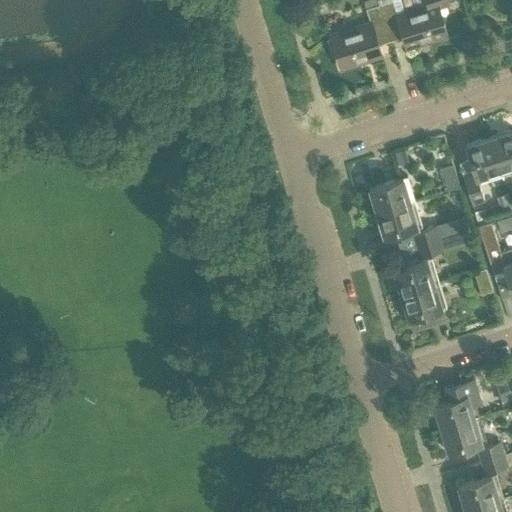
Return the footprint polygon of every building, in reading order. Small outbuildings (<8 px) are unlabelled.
[(380,7),(377,0),(364,0),(363,0),(367,11),(370,21),(331,33),(341,67),(382,55),(378,43),(390,39),(380,7)] [(380,7),(390,39),(403,35),(407,47),(447,34),(438,4),(447,1),(446,0),(426,0),(427,3),(397,13),(393,3),(380,7)] [(511,126),(489,134),(501,172),(511,168),(511,126)] [(478,179),(501,172),(489,134),(464,141),(474,171),(462,175),(471,204),(484,200),(478,179)] [(446,187),(458,184),(451,161),(439,165),(446,187)] [(383,180),(368,185),(375,209),(413,197),(427,193),(426,192),(425,193),(418,170),(406,173),(384,180),(383,178),(382,179),(383,180)] [(383,233),(420,222),(413,197),(375,209),(376,210),(371,215),(375,229),(382,230),(383,233)] [(491,221),(478,225),(486,250),(493,273),(505,270),(511,293),(511,246),(500,251),(491,221)] [(415,241),(438,234),(435,223),(412,230),(415,241)] [(419,253),(442,246),(438,234),(415,241),(419,253)] [(400,291),(438,279),(431,255),(392,266),(393,269),(388,274),(392,287),(399,289),(400,291)] [(484,265),(473,269),(480,292),(491,288),(484,265)] [(400,310),(406,311),(407,315),(408,314),(412,327),(443,318),(439,305),(445,303),(438,279),(400,291),(400,293),(396,297),(400,310)] [(511,394),(511,369),(503,373),(510,396),(511,394)] [(440,427),(478,416),(475,405),(480,403),(473,378),(444,387),(447,398),(433,403),(434,406),(430,410),(434,423),(439,424),(440,427)] [(478,416),(440,427),(447,451),(485,440),(478,416)] [(479,459),(503,452),(500,441),(476,448),(479,459)] [(483,471),(506,464),(511,462),(511,451),(511,450),(503,453),(503,452),(479,459),(483,471)] [(464,508),(502,497),(495,472),(457,483),(464,508)] [(506,511),(502,497),(464,508),(465,510),(463,511),(506,511)]
